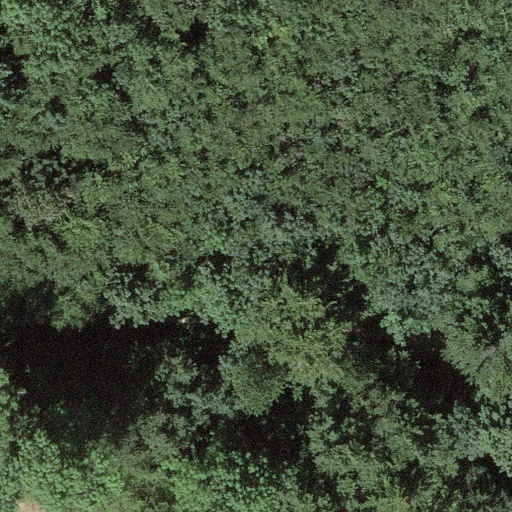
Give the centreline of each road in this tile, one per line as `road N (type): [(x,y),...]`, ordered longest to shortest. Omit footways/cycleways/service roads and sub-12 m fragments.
road 1 (track): [(0,302),(511,336)]
road 2 (track): [(511,352),(381,511)]
